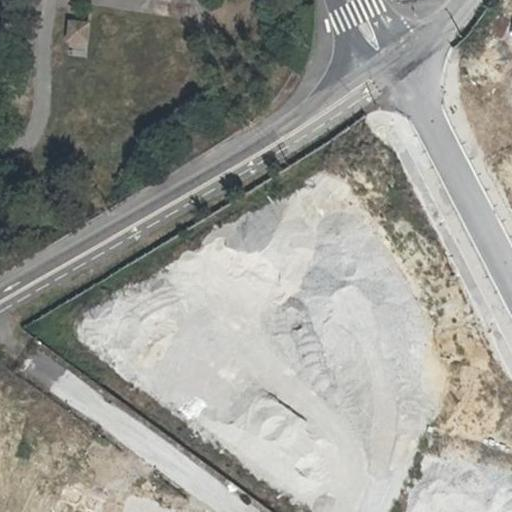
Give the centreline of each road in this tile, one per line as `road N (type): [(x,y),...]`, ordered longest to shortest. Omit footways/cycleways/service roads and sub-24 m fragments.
road 1 (residential): [(397,70),(0,303)]
road 2 (unclassified): [(397,70),(511,284)]
road 3 (unknown): [(0,448),(159,511)]
